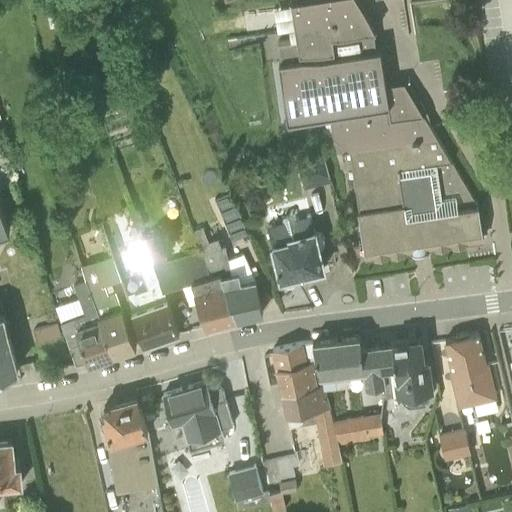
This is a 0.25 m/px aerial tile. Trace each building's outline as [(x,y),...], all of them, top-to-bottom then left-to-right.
[(56,0),(48,0),(44,1),(50,24),(62,21),(56,0)] [(296,37),(291,0),(284,0),(274,2),(277,26),(289,25),(291,38),(296,37)] [(291,0),(296,37),(291,38),(277,40),(280,59),(278,59),(287,118),(329,111),(333,134),(349,146),(437,134),(404,77),(385,80),(380,43),(376,44),(372,26),(376,26),(359,0),(291,0)] [(39,106),(31,109),(38,128),(46,125),(39,106)] [(437,134),(349,146),(363,247),(365,257),(420,248),(483,239),(478,202),(437,134)] [(296,155),(304,185),(329,178),(322,148),(296,155)] [(229,189),(215,194),(231,236),(246,231),(229,189)] [(0,229),(9,226),(0,202),(0,229)] [(264,223),(278,280),(325,268),(315,227),(313,227),(309,212),(293,216),(292,212),(283,214),(284,218),(264,223)] [(150,256),(143,237),(138,223),(129,226),(133,239),(131,240),(140,264),(138,265),(146,288),(126,295),(143,344),(178,332),(165,292),(163,292),(150,256)] [(236,319),(261,312),(251,269),(243,253),(228,258),(224,244),(221,245),(217,235),(208,239),(203,224),(202,223),(195,226),(210,273),(220,271),(236,319)] [(157,232),(143,237),(163,292),(181,285),(188,304),(198,301),(207,326),(236,319),(220,271),(210,273),(203,250),(165,260),(164,257),(165,256),(157,232)] [(113,354),(136,347),(115,290),(114,290),(111,282),(121,278),(112,253),(81,265),(85,278),(113,354)] [(85,278),(73,283),(83,313),(60,321),(69,349),(69,348),(75,364),(87,360),(88,363),(113,354),(85,278)] [(0,302),(0,372),(18,368),(0,302)] [(60,335),(57,323),(32,330),(36,342),(60,335)] [(455,338),(445,341),(451,371),(448,373),(457,408),(496,399),(488,363),(484,364),(477,333),(467,335),(466,333),(455,336),(455,338)] [(312,343),(325,390),(348,387),(347,374),(363,372),(362,357),(359,337),(312,343)] [(421,337),(391,341),(395,367),(383,369),(385,385),(382,397),(400,395),(401,402),(408,408),(424,406),(430,399),(429,391),(433,390),(429,361),(424,361),(421,337)] [(315,423),(323,465),(341,463),(339,445),(334,420),(325,390),(312,343),(301,342),(272,349),(289,427),(315,423)] [(364,387),(385,385),(383,369),(395,367),(391,344),(375,346),(375,347),(373,347),(374,355),(362,357),(364,386),(364,387)] [(206,379),(160,393),(170,426),(181,422),(189,450),(221,440),(218,428),(232,424),(222,391),(221,389),(218,387),(211,384),(208,385),(206,379)] [(124,511),(161,511),(156,485),(137,398),(136,397),(104,406),(102,409),(101,411),(105,426),(102,427),(101,428),(105,441),(115,492),(117,493),(121,493),(124,511)] [(382,434),(379,413),(334,420),(339,445),(369,440),(368,436),(382,434)] [(438,435),(445,461),(470,455),(463,429),(438,435)] [(11,440),(0,441),(0,487),(22,485),(21,465),(13,465),(11,440)] [(269,494),(273,511),(276,511),(285,510),(281,495),(297,491),(292,467),(296,465),(294,456),(263,463),(267,485),(278,483),(280,492),(269,494)] [(235,509),(270,501),(269,494),(267,494),(266,490),(261,491),(255,465),(227,471),(235,509)]
